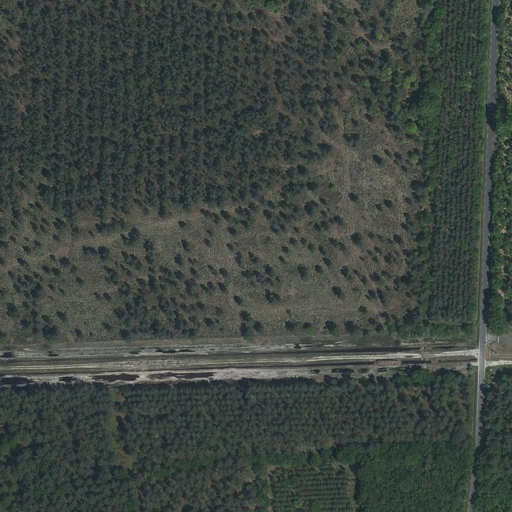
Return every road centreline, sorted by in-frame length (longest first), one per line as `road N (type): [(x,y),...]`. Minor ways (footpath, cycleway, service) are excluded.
road 1 (tertiary): [(472,511),(498,0)]
road 2 (track): [(0,351),(511,332)]
